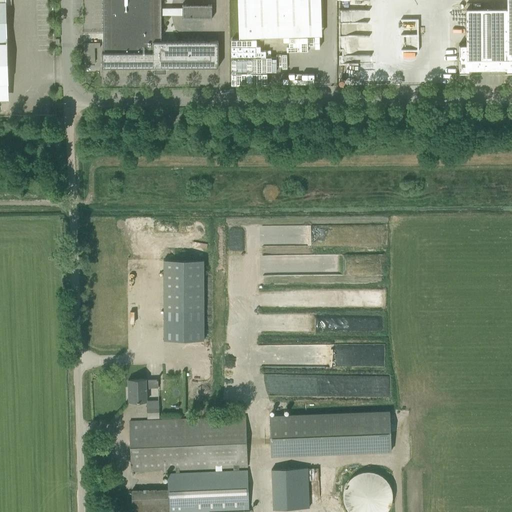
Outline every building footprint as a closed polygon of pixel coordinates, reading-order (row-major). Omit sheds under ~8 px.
[(0,0),(0,83),(8,83),(7,41),(5,0),(0,0)] [(102,0),(103,52),(102,52),(102,68),(156,68),(156,72),(164,72),(164,67),(218,67),(218,42),(161,42),(161,9),(160,0),(102,0)] [(301,36),(300,0),(237,0),(239,28),(239,38),(301,36)] [(466,45),(459,45),(459,44),(458,44),(458,73),(468,73),(468,71),(506,70),(506,72),(504,72),(504,73),(511,73),(511,0),(506,0),(506,9),(466,9),(466,45)] [(182,6),(182,19),(211,19),(211,6),(182,6)] [(94,62),(94,48),(99,47),(99,42),(82,43),(82,63),(94,62)] [(263,72),(264,72),(264,57),(230,57),(230,83),(263,83),(263,72)] [(0,104),(0,114),(8,115),(8,105),(0,104)] [(203,278),(163,279),(164,309),(204,308),(203,278)] [(127,380),(128,402),(148,401),(147,388),(160,388),(159,379),(127,380)] [(158,401),(146,401),(147,418),(159,418),(158,401)] [(270,428),(285,428),(284,419),(292,418),(291,413),(269,414),(270,428)] [(139,421),(129,421),(131,471),(141,471),(247,467),(246,417),(139,421)] [(271,469),(272,510),(309,508),(308,468),(271,469)] [(247,511),(246,471),(168,474),(168,490),(168,511),(247,511)]
